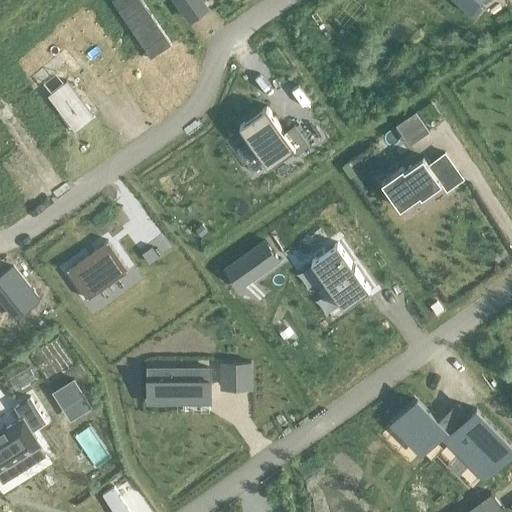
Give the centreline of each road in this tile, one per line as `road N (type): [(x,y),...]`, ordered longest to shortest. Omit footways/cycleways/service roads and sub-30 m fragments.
road 1 (residential): [(511,292),(194,511)]
road 2 (residential): [(0,246),(202,112),(243,28),(283,0)]
